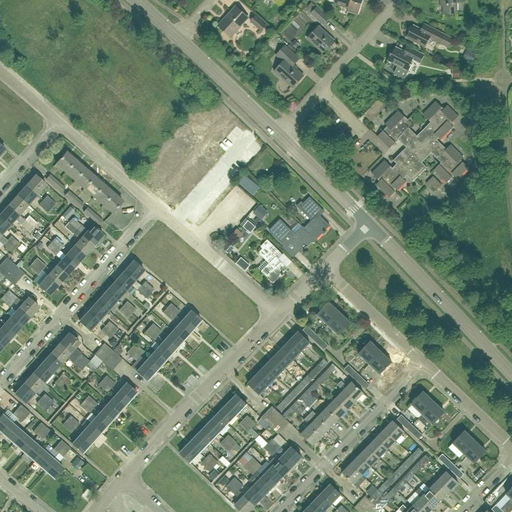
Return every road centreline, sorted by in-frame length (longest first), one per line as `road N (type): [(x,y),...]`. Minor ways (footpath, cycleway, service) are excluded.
road 1 (residential): [(0,380),(156,205)]
road 2 (residential): [(123,476),(278,315)]
road 3 (tertiary): [(511,378),(369,226)]
road 4 (residential): [(280,511),(423,365)]
road 5 (residential): [(279,134),(397,0)]
road 6 (residential): [(278,315),(156,205)]
road 7 (tertiary): [(279,134),(177,39)]
road 8 (residential): [(423,365),(324,270)]
road 9 (tertiary): [(369,226),(279,134)]
road 10 (residential): [(156,205),(58,122)]
road 11 (residential): [(511,448),(423,365)]
